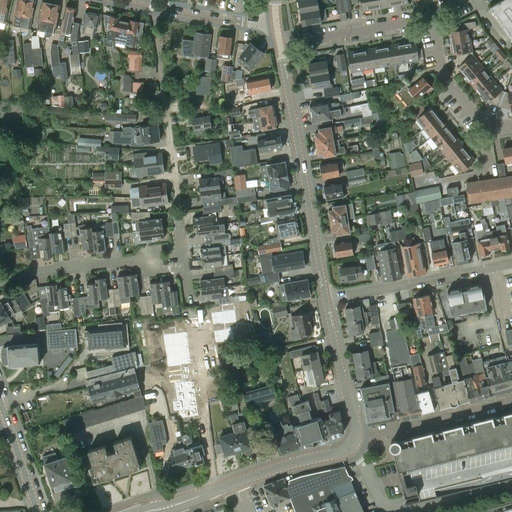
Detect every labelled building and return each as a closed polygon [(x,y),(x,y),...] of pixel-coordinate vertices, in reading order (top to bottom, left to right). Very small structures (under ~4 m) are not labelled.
[(0,0),(0,26),(3,27),(8,0),(0,0)] [(17,0),(11,27),(20,29),(21,26),(22,19),(25,0),(17,0)] [(35,1),(29,0),(25,0),(22,19),(21,26),(29,28),(35,1)] [(302,0),(298,1),(300,13),(319,10),(318,2),(323,1),(322,0),(302,0)] [(344,13),(342,0),(337,0),(335,0),(338,14),(344,13)] [(349,0),(342,0),(344,13),(352,12),(349,0)] [(350,0),(352,11),(359,10),(357,0),(350,0)] [(374,10),(372,0),(360,0),(363,12),(374,10)] [(383,0),(372,0),(374,10),(385,8),(383,0)] [(395,0),(383,0),(385,8),(397,6),(395,0)] [(511,37),(511,42),(511,44),(511,45),(511,0),(501,0),(489,7),(511,37)] [(38,30),(45,31),(49,15),(51,4),(43,2),(39,19),(40,19),(38,30)] [(49,15),(45,31),(45,35),(50,36),(51,36),(52,36),(52,35),(52,33),(54,33),(60,6),(51,4),(49,15)] [(76,9),(65,7),(58,45),(63,46),(65,32),(71,33),(76,9)] [(319,10),(300,13),(302,25),(321,22),(319,10)] [(84,26),(82,33),(94,35),(95,28),(97,28),(100,14),(85,11),(82,25),(84,26)] [(107,38),(114,40),(118,20),(119,18),(110,16),(104,15),(104,24),(108,25),(107,30),(108,31),(107,33),(107,38)] [(113,45),(125,48),(127,36),(130,23),(118,20),(114,40),(113,45)] [(127,36),(125,48),(133,50),(136,36),(141,37),(143,31),(141,31),(143,23),(139,22),(130,20),(130,23),(127,36)] [(449,32),(450,43),(470,40),(468,29),(476,28),(475,22),(462,24),(463,30),(449,32)] [(182,39),(183,56),(194,57),(195,53),(208,55),(211,35),(195,33),(194,41),(182,39)] [(37,36),(31,37),(32,43),(32,49),(34,66),(43,65),(41,48),(39,48),(37,36)] [(219,37),(216,59),(230,61),(232,39),(219,37)] [(87,39),(78,40),(79,51),(89,50),(87,39)] [(7,41),(9,63),(15,63),(13,40),(7,41)] [(470,40),(450,43),(452,55),(457,55),(472,52),(470,40)] [(415,41),(404,43),(407,63),(419,61),(415,41)] [(34,66),(32,49),(32,43),(23,43),(26,67),(34,66)] [(257,48),(250,43),(249,45),(246,43),(241,49),(244,51),(239,58),(240,59),(236,64),(243,68),(257,48)] [(404,43),(393,45),(396,65),(407,63),(404,43)] [(60,65),(59,63),(58,45),(51,44),(50,52),(52,66),(53,76),(61,76),(60,65)] [(393,45),(381,47),(385,67),(396,65),(393,45)] [(381,47),(370,49),(374,69),(385,67),(381,47)] [(257,48),(243,68),(249,73),(253,67),(253,68),(264,53),(257,48)] [(370,49),(359,51),(362,71),(374,69),(370,49)] [(494,52),(501,61),(506,57),(499,49),(494,52)] [(362,71),(359,51),(347,53),(351,73),(362,71)] [(464,77),(480,64),(473,55),(472,52),(457,55),(458,64),(457,64),(459,66),(457,68),(464,77)] [(344,53),(335,55),(338,71),(346,70),(344,53)] [(80,74),(79,55),(69,56),(71,75),(80,74)] [(309,64),(311,76),(328,73),(325,57),(319,58),(320,62),(309,64)] [(205,71),(215,72),(217,59),(207,58),(205,71)] [(464,77),(471,85),(487,73),(480,64),(464,77)] [(221,80),(231,81),(233,66),(223,65),(221,80)] [(239,79),(241,79),(242,70),(236,69),(236,71),(232,71),(231,79),(235,80),(239,79)] [(21,78),(20,70),(13,70),(13,79),(21,78)] [(206,73),(205,76),(199,76),(197,93),(208,95),(210,74),(206,73)] [(328,73),(311,76),(313,88),(323,86),(325,98),(339,95),(337,88),(333,89),(332,84),(330,84),(328,73)] [(471,85),(479,94),(494,82),(487,73),(471,85)] [(409,74),(400,75),(402,83),(409,76),(409,74)] [(253,82),(247,83),(250,94),(256,93),(271,90),(268,78),(253,81),(253,82)] [(397,93),(408,106),(416,99),(431,86),(423,78),(409,90),(405,86),(397,93)] [(124,93),(144,93),(143,79),(124,80),(124,93)] [(494,82),(479,94),(486,104),(502,91),(494,82)] [(68,95),(68,92),(63,92),(65,108),(76,107),(75,97),(72,97),(72,95),(68,95)] [(511,92),(507,93),(504,92),(499,105),(506,107),(507,110),(510,110),(511,113),(511,112),(511,92)] [(339,95),(341,101),(353,99),(352,93),(339,95)] [(309,106),(311,114),(339,109),(338,104),(334,104),(333,103),(328,104),(328,102),(309,106)] [(360,105),(363,117),(372,115),(369,103),(360,105)] [(260,118),(276,115),(274,106),(259,109),(259,110),(248,112),(250,119),(260,117),(260,118)] [(226,109),(228,117),(240,115),(239,107),(226,109)] [(413,116),(423,129),(439,116),(431,107),(424,113),(421,109),(413,116)] [(339,109),(311,114),(311,115),(309,117),(310,121),(312,121),(312,123),(331,119),(331,118),(336,117),(346,115),(344,108),(339,109)] [(105,121),(135,124),(136,115),(105,113),(105,121)] [(209,115),(191,118),(193,130),(194,134),(205,132),(205,128),(211,127),(209,115)] [(278,128),(276,115),(260,118),(263,130),(278,128)] [(423,129),(430,138),(446,125),(439,116),(423,129)] [(344,121),(345,128),(361,125),(360,118),(344,121)] [(124,128),(124,133),(128,134),(131,134),(131,136),(158,132),(157,124),(140,126),(140,127),(131,128),(130,127),(124,128)] [(430,138),(437,146),(453,134),(446,125),(430,138)] [(315,134),(317,144),(333,141),(332,134),(341,132),(340,128),(335,129),(335,128),(331,129),(331,128),(319,130),(320,133),(315,134)] [(229,132),(229,139),(241,137),(240,130),(229,131),(229,132)] [(128,134),(124,133),(123,132),(113,131),(113,143),(130,144),(130,146),(142,147),(144,146),(144,143),(159,141),(158,132),(131,136),(131,134),(128,134)] [(257,135),(260,152),(282,148),(280,136),(266,138),(265,133),(257,135)] [(437,146),(445,155),(460,143),(453,134),(437,146)] [(78,145),(97,147),(97,146),(100,146),(101,140),(78,138),(78,145)] [(333,141),(317,144),(319,155),(324,154),(324,157),(336,155),(335,155),(341,154),(340,153),(344,152),(344,147),(340,148),(339,140),(333,141)] [(410,142),(403,144),(405,153),(412,151),(410,142)] [(445,155),(452,164),(467,151),(460,143),(445,155)] [(19,164),(16,153),(18,144),(9,146),(13,165),(19,164)] [(220,162),(218,144),(194,147),(196,159),(210,157),(211,163),(220,162)] [(230,147),(233,167),(257,164),(255,148),(243,150),(242,145),(230,147)] [(97,146),(97,147),(96,156),(105,157),(105,158),(118,160),(119,148),(100,146),(97,146)] [(511,162),(511,147),(503,149),(505,163),(511,162)] [(410,154),(412,162),(420,160),(422,159),(416,149),(410,154)] [(403,166),(402,151),(388,152),(389,167),(403,166)] [(467,151),(452,164),(459,173),(475,161),(467,151)] [(137,172),(138,176),(164,173),(161,153),(141,156),(141,153),(132,155),(133,160),(135,160),(136,166),(129,167),(130,173),(137,172)] [(421,161),(414,162),(417,175),(423,174),(421,161)] [(322,172),(320,174),(321,176),(323,177),(323,179),(339,176),(338,168),(343,167),(342,162),(337,163),(337,162),(320,165),(322,172)] [(268,171),(269,178),(269,179),(287,176),(284,163),(263,166),(264,171),(268,171)] [(503,163),(497,164),(499,178),(505,177),(503,163)] [(347,178),(364,175),(363,168),(346,172),(347,178)] [(199,180),(200,192),(220,189),(219,183),(224,183),(223,176),(233,175),(232,169),(225,170),(226,170),(213,172),(214,178),(199,180)] [(364,175),(347,178),(349,185),(366,182),(365,175),(364,175)] [(269,179),(269,178),(264,179),(266,186),(270,185),(271,192),(289,189),(287,176),(269,179)] [(504,199),(510,198),(511,197),(511,176),(505,177),(499,178),(466,183),(468,195),(469,204),(481,202),(490,201),(504,199)] [(105,188),(121,188),(121,180),(105,180),(105,188)] [(324,193),(325,199),(327,199),(327,200),(344,197),(342,189),(347,188),(346,183),(341,184),(341,183),(324,186),(326,193),(324,193)] [(129,188),(131,197),(140,196),(140,197),(166,193),(165,184),(129,188)] [(438,186),(432,188),(435,199),(441,198),(438,186)] [(446,189),(448,195),(459,193),(457,186),(446,189)] [(235,191),(237,198),(255,194),(254,187),(235,191)] [(432,188),(426,189),(429,201),(435,199),(432,188)] [(217,200),(218,205),(221,205),(230,204),(230,198),(226,198),(225,192),(221,193),(220,189),(200,192),(202,202),(217,200)] [(426,189),(420,190),(423,202),(429,201),(426,189)] [(414,192),(417,203),(423,202),(420,190),(414,192)] [(140,196),(131,197),(132,206),(134,207),(168,203),(166,193),(140,197),(140,196)] [(255,194),(237,198),(237,203),(256,200),(255,194)] [(405,194),(397,196),(399,207),(408,205),(405,194)] [(264,209),(292,204),(291,195),(262,200),(264,209)] [(73,202),(85,201),(85,197),(69,199),(70,211),(74,210),(73,202)] [(498,200),(500,212),(507,211),(504,199),(498,200)] [(424,204),(417,205),(419,214),(426,213),(427,215),(434,213),(432,201),(424,203),(424,204)] [(419,214),(417,205),(417,203),(403,206),(405,217),(419,214)] [(292,204),(264,209),(263,209),(264,217),(260,218),(261,224),(278,221),(277,216),(295,213),(294,204),(292,204)] [(331,222),(348,219),(354,217),(351,204),(333,208),(333,210),(329,211),(331,222)] [(193,228),(197,227),(217,225),(216,212),(221,211),(221,205),(218,205),(203,208),(204,216),(192,218),(193,228)] [(380,213),(382,220),(390,218),(388,211),(380,213)] [(135,222),(136,231),(143,230),(159,228),(159,229),(163,228),(162,218),(150,220),(150,212),(131,212),(132,218),(144,218),(144,221),(135,222)] [(366,215),(367,225),(380,223),(378,213),(366,215)] [(77,236),(74,214),(68,215),(69,223),(71,237),(77,236)] [(464,224),(457,225),(464,258),(472,256),(468,239),(467,234),(466,234),(465,231),(471,230),(469,218),(463,220),(464,224)] [(348,219),(331,222),(333,232),(337,231),(338,235),(350,233),(350,232),(354,231),(353,226),(349,227),(348,219)] [(299,236),(296,220),(276,223),(279,239),(280,239),(299,236)] [(97,231),(92,231),(91,231),(92,237),(93,247),(94,251),(106,250),(103,230),(106,230),(107,236),(113,236),(111,222),(105,223),(106,227),(103,228),(103,226),(96,227),(97,231)] [(464,258),(457,225),(450,226),(450,222),(444,224),(447,235),(452,234),(452,237),(453,242),(452,242),(456,260),(464,258)] [(484,230),(488,229),(486,222),(481,223),(483,233),(477,234),(478,240),(477,240),(480,254),(489,253),(489,250),(484,230)] [(199,237),(214,235),(215,241),(229,239),(228,233),(225,233),(224,224),(217,225),(197,227),(199,237)] [(401,230),(395,231),(397,241),(404,240),(403,235),(409,234),(407,224),(400,225),(401,230)] [(50,242),(49,233),(48,233),(48,227),(32,229),(31,225),(25,226),(29,247),(31,256),(40,255),(41,258),(53,257),(52,253),(50,242)] [(85,225),(79,225),(82,249),(93,247),(92,237),(91,231),(92,231),(91,227),(85,228),(85,225)] [(397,241),(395,231),(393,231),(392,225),(388,225),(391,242),(397,241)] [(497,230),(496,230),(500,248),(501,250),(510,248),(507,234),(506,234),(504,225),(496,226),(497,230)] [(422,229),(425,243),(432,241),(429,227),(422,229)] [(60,228),(54,229),(54,232),(49,233),(52,253),(63,251),(60,228)] [(143,230),(136,231),(132,231),(134,244),(149,242),(149,240),(160,238),(159,229),(159,228),(143,230)] [(489,229),(488,229),(484,230),(489,250),(500,248),(496,230),(490,232),(489,229)] [(369,234),(358,235),(359,243),(370,241),(369,234)] [(18,247),(27,246),(25,235),(16,236),(18,247)] [(200,249),(201,259),(221,256),(226,256),(225,246),(230,245),(229,239),(204,242),(205,248),(200,249)] [(351,241),(334,244),(335,251),(334,252),(335,255),(336,255),(336,257),(353,255),(352,247),(358,247),(357,241),(351,242),(351,241)] [(259,254),(264,253),(271,252),(282,250),(280,242),(257,246),(259,254)] [(420,243),(411,245),(417,275),(426,273),(420,243)] [(417,275),(411,245),(402,247),(407,276),(417,275)] [(396,248),(386,250),(387,250),(392,279),(401,277),(396,248)] [(386,250),(377,251),(383,281),(392,279),(387,250),(386,250)] [(271,252),(264,253),(259,254),(262,273),(259,274),(261,285),(280,281),(278,273),(282,273),(282,271),(305,267),(302,251),(272,256),(271,252)] [(432,253),(434,264),(448,261),(446,251),(432,253)] [(214,267),(215,273),(233,271),(232,264),(222,265),(221,256),(201,259),(202,269),(214,267)] [(366,257),(368,269),(375,268),(372,256),(366,257)] [(340,269),(341,281),(343,281),(343,280),(357,278),(357,276),(362,275),(361,266),(355,267),(355,266),(340,269)] [(204,280),(205,290),(224,288),(224,287),(223,278),(234,276),(233,271),(215,273),(216,279),(204,280)] [(137,274),(127,275),(129,290),(129,295),(139,294),(137,274)] [(118,288),(113,289),(115,307),(121,306),(120,303),(130,302),(129,295),(129,290),(127,275),(117,277),(118,288)] [(105,278),(96,279),(98,299),(108,298),(110,315),(116,314),(115,307),(113,289),(107,290),(105,278)] [(293,299),(296,301),(298,301),(300,298),(310,296),(307,279),(279,284),(282,301),(287,300),(293,299)] [(161,296),(162,302),(162,306),(172,305),(173,315),(179,314),(176,290),(170,290),(170,285),(169,281),(159,282),(161,296)] [(152,303),(162,302),(161,296),(159,282),(150,284),(151,295),(145,296),(148,314),(153,313),(152,303)] [(88,297),(78,298),(78,302),(80,315),(86,315),(85,310),(99,308),(98,299),(96,283),(86,284),(88,297)] [(56,288),(57,288),(56,284),(46,285),(46,287),(38,288),(43,316),(49,315),(49,313),(59,312),(59,308),(58,304),(56,288)] [(477,312),(487,310),(484,294),(483,294),(481,284),(461,288),(447,291),(449,301),(447,301),(451,318),(460,316),(459,313),(477,309),(477,312)] [(69,307),(68,303),(68,299),(66,287),(57,288),(56,288),(58,304),(59,308),(69,307)] [(224,288),(205,290),(205,291),(200,291),(202,301),(217,299),(218,304),(232,303),(231,297),(229,297),(227,287),(224,287),(224,288)] [(11,301),(15,306),(21,303),(24,308),(30,304),(24,293),(11,301)] [(423,296),(421,296),(427,325),(434,324),(432,312),(433,312),(430,295),(428,295),(426,294),(424,294),(423,296)] [(427,325),(421,296),(420,297),(418,295),(415,296),(415,298),(413,298),(416,315),(418,315),(419,320),(413,321),(416,333),(422,332),(421,329),(427,328),(427,325)] [(148,314),(145,296),(139,297),(141,315),(148,314)] [(249,300),(252,308),(258,307),(256,299),(249,300)] [(0,303),(0,314),(11,308),(8,302),(2,305),(1,303),(0,303)] [(21,303),(15,306),(18,311),(24,308),(21,303)] [(232,322),(230,311),(235,310),(234,303),(221,305),(222,311),(211,313),(213,325),(224,324),(232,322)] [(272,307),(275,317),(288,314),(286,304),(272,307)] [(369,305),(371,317),(378,316),(376,304),(369,305)] [(345,309),(347,321),(361,319),(367,318),(366,312),(363,313),(362,308),(362,307),(361,306),(360,306),(359,306),(345,309)] [(11,308),(0,314),(0,326),(11,320),(9,317),(15,314),(11,308)] [(295,329),(291,330),(290,333),(291,340),(294,342),(309,338),(308,334),(311,333),(308,321),(310,321),(310,320),(312,319),(311,312),(290,318),(292,327),(294,327),(295,329)] [(378,316),(371,317),(372,321),(375,325),(380,324),(378,316)] [(390,320),(392,330),(403,328),(401,318),(390,320)] [(361,319),(347,321),(348,327),(345,328),(346,334),(349,333),(349,334),(363,332),(361,319)] [(232,322),(224,324),(224,329),(213,331),(215,343),(234,340),(233,329),(237,328),(236,322),(232,322)] [(121,323),(99,325),(99,329),(84,331),(84,336),(89,335),(90,348),(106,346),(106,347),(111,347),(125,346),(124,327),(122,327),(121,323)] [(169,346),(188,343),(187,331),(176,333),(175,327),(162,329),(163,336),(168,335),(169,346)] [(416,386),(413,366),(403,328),(392,330),(386,331),(391,362),(394,382),(393,382),(400,421),(422,416),(421,413),(422,413),(417,393),(418,393),(416,386)] [(77,347),(76,329),(48,331),(50,349),(77,347)] [(369,333),(370,340),(382,338),(381,331),(369,333)] [(438,333),(429,335),(431,341),(439,340),(438,333)] [(382,338),(370,340),(371,347),(383,345),(382,338)] [(265,344),(267,352),(275,350),(273,342),(265,344)] [(2,362),(5,364),(9,364),(9,366),(40,363),(39,343),(8,346),(8,348),(4,348),(1,351),(2,362)] [(171,354),(190,352),(188,343),(169,346),(171,354)] [(301,356),(305,370),(321,366),(317,352),(309,354),(308,347),(290,351),(292,358),(301,356)] [(226,348),(217,351),(221,364),(230,361),(226,348)] [(353,353),(355,366),(369,363),(367,350),(353,353)] [(134,352),(127,354),(112,358),(111,358),(113,365),(114,364),(116,372),(134,367),(137,366),(135,355),(134,352)] [(190,352),(171,354),(172,365),(168,366),(168,373),(181,371),(180,365),(191,363),(190,352)] [(449,368),(445,356),(444,352),(427,356),(431,373),(449,368)] [(421,363),(418,353),(410,355),(413,365),(421,363)] [(445,356),(449,368),(455,367),(452,355),(445,356)] [(482,361),(491,396),(494,395),(495,395),(495,394),(495,393),(495,392),(511,388),(511,387),(511,382),(504,356),(500,357),(501,363),(497,364),(495,358),(482,361)] [(476,374),(473,363),(468,364),(466,357),(458,359),(464,378),(470,400),(471,403),(485,398),(478,374),(476,374)] [(491,396),(482,361),(481,358),(472,360),(473,363),(476,374),(478,374),(485,398),(491,396)] [(369,363),(355,366),(358,378),(378,374),(375,362),(369,363)] [(135,372),(134,367),(116,372),(114,364),(113,365),(87,372),(89,380),(87,380),(88,386),(92,401),(133,390),(135,396),(141,395),(139,388),(136,373),(136,372),(135,372)] [(272,373),(269,364),(263,366),(266,374),(272,373)] [(421,364),(413,366),(416,386),(426,384),(421,364)] [(144,365),(143,365),(137,367),(136,367),(142,390),(149,388),(144,365)] [(321,366),(305,370),(308,384),(301,386),(303,393),(318,389),(316,383),(324,381),(321,366)] [(470,400),(464,378),(458,380),(457,379),(458,378),(459,377),(456,367),(455,367),(449,368),(450,374),(452,382),(453,382),(459,404),(470,400)] [(87,378),(86,372),(76,375),(77,380),(87,378)] [(176,393),(195,390),(193,379),(182,380),(182,374),(169,376),(170,383),(174,382),(176,393)] [(376,377),(377,384),(389,382),(388,375),(376,377)] [(452,382),(443,385),(441,383),(439,375),(432,377),(435,387),(434,387),(439,409),(450,406),(451,406),(459,404),(453,382),(452,382)] [(389,382),(377,384),(361,388),(363,398),(364,402),(363,403),(367,422),(390,417),(389,411),(394,410),(389,382)] [(244,392),(248,406),(277,397),(273,384),(244,392)] [(224,387),(207,392),(209,399),(226,394),(224,387)] [(176,393),(177,401),(196,399),(195,390),(176,393)] [(428,391),(418,393),(417,393),(422,413),(434,410),(428,391)] [(320,401),(318,392),(313,394),(318,413),(323,412),(320,401)] [(143,395),(136,397),(139,410),(145,408),(143,395)] [(292,427),(299,445),(300,448),(314,443),(300,403),(298,395),(288,398),(291,408),(293,407),(296,415),(298,414),(301,425),(292,427)] [(230,416),(230,417),(231,422),(238,420),(235,409),(239,408),(236,396),(225,399),(228,411),(230,416)] [(136,397),(135,397),(130,399),(134,412),(139,410),(136,397)] [(134,412),(130,399),(124,401),(128,414),(134,412)] [(197,407),(196,399),(177,401),(178,410),(197,407)] [(328,399),(320,401),(323,412),(331,409),(328,399)] [(308,400),(300,403),(314,443),(328,439),(322,421),(321,418),(312,421),(309,411),(311,410),(308,400)] [(128,414),(124,401),(119,403),(123,415),(128,414)] [(119,403),(113,404),(117,417),(123,415),(119,403)] [(117,417),(113,404),(107,406),(111,419),(117,417)] [(102,408),(106,420),(111,419),(107,406),(102,408)] [(197,407),(178,410),(180,419),(199,416),(197,407)] [(102,408),(96,410),(100,422),(106,420),(102,408)] [(96,410),(95,410),(90,411),(94,424),(100,422),(96,410)] [(330,419),(322,421),(328,439),(342,434),(343,430),(339,410),(329,413),(330,419)] [(90,411),(85,413),(89,426),(94,424),(90,411)] [(85,413),(79,415),(83,428),(89,426),(85,413)] [(299,445),(292,427),(291,424),(288,425),(287,423),(284,424),(284,423),(281,424),(277,413),(271,415),(273,421),(271,421),(282,451),(299,445)] [(454,488),(453,484),(511,469),(511,413),(398,442),(397,441),(396,440),(395,440),(394,440),(393,440),(392,441),(391,442),(390,443),(390,444),(390,445),(390,446),(390,447),(390,448),(391,448),(392,449),(393,450),(405,497),(411,495),(411,498),(413,503),(455,492),(454,488)] [(79,415),(74,417),(78,429),(83,428),(79,415)] [(74,417),(68,418),(72,431),(78,429),(74,417)] [(72,431),(68,418),(62,420),(66,433),(72,431)] [(148,422),(151,437),(154,452),(163,451),(162,444),(167,443),(166,439),(163,424),(162,420),(148,422)] [(232,425),(235,433),(237,439),(235,439),(236,442),(235,442),(238,451),(244,449),(247,450),(250,449),(251,447),(252,447),(247,429),(246,429),(243,422),(232,425)] [(237,439),(235,433),(220,437),(225,455),(226,454),(229,456),(232,455),(233,452),(238,451),(235,442),(236,442),(235,439),(237,439)] [(184,445),(185,450),(190,465),(195,464),(195,466),(204,463),(201,454),(204,454),(201,445),(191,448),(187,434),(181,436),(184,445)] [(108,453),(105,445),(88,450),(97,481),(141,467),(131,437),(114,442),(116,450),(108,453)] [(59,440),(62,449),(69,447),(66,438),(59,440)] [(190,465),(185,450),(184,445),(171,450),(172,455),(170,456),(174,469),(188,465),(189,466),(190,465)] [(43,456),(45,464),(52,485),(57,484),(58,488),(69,485),(67,480),(73,479),(66,457),(57,460),(55,453),(43,456)] [(290,498),(295,511),(363,511),(357,496),(345,466),(303,473),(290,478),(291,482),(285,484),(290,498)] [(278,503),(290,498),(285,484),(283,478),(263,486),(271,505),(274,508),(278,506),(278,503)]
